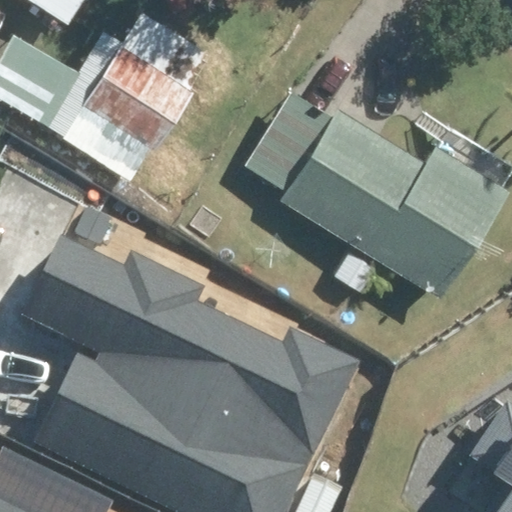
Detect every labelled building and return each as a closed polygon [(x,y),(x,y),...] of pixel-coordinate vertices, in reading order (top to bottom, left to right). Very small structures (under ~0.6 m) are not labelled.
[(36,0),(57,14),(66,0),(36,0)] [(140,11),(68,118),(142,166),(213,60),(140,11)] [(68,104),(77,91),(1,42),(0,43),(0,90),(55,125),(68,104)] [(283,193),(277,201),(440,300),(506,189),(433,145),(423,161),(337,109),(332,118),(287,91),(242,167),(283,193)] [(127,269),(59,236),(21,315),(101,353),(96,364),(77,355),(34,445),(173,511),(287,511),(360,361),(289,327),(281,343),(202,305),(209,290),(135,254),(127,269)] [(372,271),(346,253),(333,270),(359,289),(372,271)] [(484,511),(511,511),(511,401),(508,399),(467,459),(504,485),(484,511)] [(29,511),(0,497),(0,511),(29,511)]
